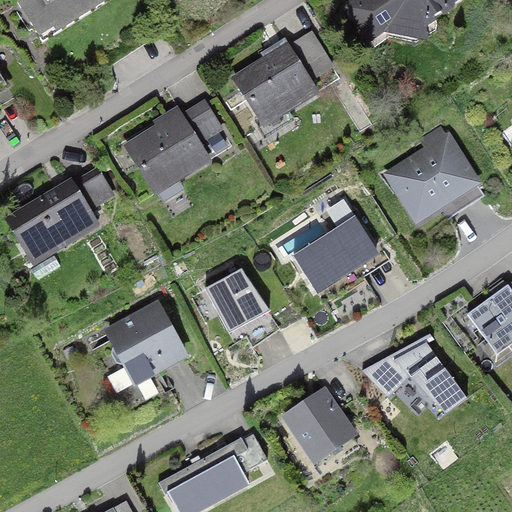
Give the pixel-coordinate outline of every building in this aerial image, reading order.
[(23,0),(39,25),(53,16),(58,22),(92,0),(23,0)] [(460,0),(357,0),(346,7),(346,15),(350,20),(356,21),(373,48),(389,38),(416,43),(435,30),(437,23),(433,18),(460,0)] [(234,79),(264,125),(316,93),(309,81),(332,66),(313,36),(289,50),(287,46),(234,79)] [(0,75),(0,100),(11,93),(0,75)] [(179,114),(126,146),(155,193),(207,161),(197,144),(221,129),(205,103),(181,118),(179,114)] [(420,197),(429,212),(475,182),(447,138),(446,139),(439,130),(422,141),(428,150),(388,176),(407,205),(420,197)] [(77,228),(92,219),(88,210),(112,196),(96,170),(72,184),(70,181),(12,215),(24,234),(29,231),(44,255),(80,233),(77,228)] [(314,289),(375,249),(354,217),(327,234),(293,256),(314,289)] [(229,334),(269,312),(241,270),(205,289),(229,334)] [(467,315),(496,355),(511,343),(511,288),(511,290),(507,285),(467,315)] [(111,354),(116,363),(127,366),(136,383),(163,369),(158,360),(179,348),(157,306),(108,333),(114,343),(111,354)] [(467,399),(426,343),(366,376),(388,398),(409,377),(445,415),(467,399)] [(323,394),(287,418),(314,457),(349,433),(323,394)] [(252,432),(158,483),(165,496),(167,494),(176,511),(193,511),(248,482),(243,474),(267,461),(252,432)] [(131,511),(126,502),(106,511),(131,511)]
